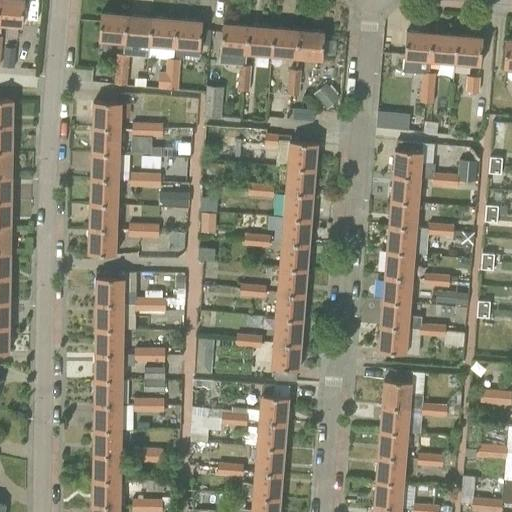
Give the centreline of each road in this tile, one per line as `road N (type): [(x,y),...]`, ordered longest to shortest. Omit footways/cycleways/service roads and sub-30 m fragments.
road 1 (residential): [(321,511),(370,0)]
road 2 (residential): [(40,511),(45,181),(58,0)]
